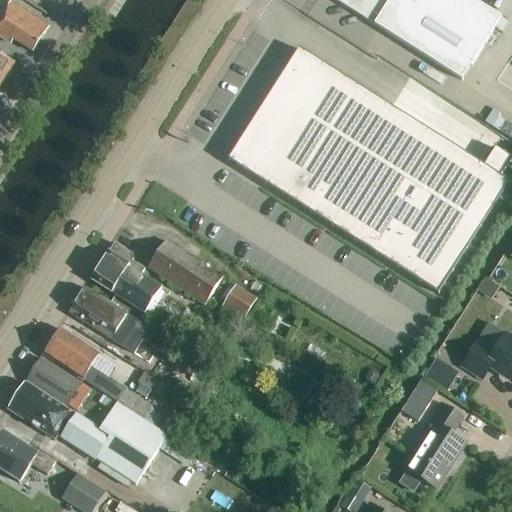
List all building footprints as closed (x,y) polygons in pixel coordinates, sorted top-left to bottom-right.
[(331,0),(462,82),(502,20),(470,0),(331,0)] [(33,53),(49,28),(10,3),(0,19),(0,37),(11,45),(14,41),(33,53)] [(281,160),(265,185),(439,296),(510,184),(498,177),(510,159),(495,149),(484,168),(299,50),(282,76),(297,86),(259,146),(281,160)] [(0,81),(4,84),(15,66),(0,56),(0,81)] [(493,111),(487,121),(503,131),(511,136),(511,125),(508,123),(499,118),(501,116),(493,111)] [(257,303),(166,243),(149,268),(207,306),(210,301),(244,323),(257,303)] [(145,315),(162,288),(142,276),(145,271),(133,263),(134,262),(130,260),(133,256),(115,245),(92,282),(145,315)] [(453,287),(447,297),(477,315),(483,305),(453,287)] [(147,345),(154,334),(86,290),(70,316),(134,357),(143,343),(147,345)] [(511,313),(499,306),(492,318),(511,328),(511,326),(511,313)] [(117,383),(92,368),(100,356),(60,331),(44,357),(83,382),(85,380),(109,396),(117,383)] [(170,360),(177,349),(155,335),(148,345),(170,360)] [(511,339),(507,336),(494,358),(477,347),(464,368),(484,380),(491,368),(511,382),(511,381),(511,339)] [(64,407),(79,384),(41,361),(27,383),(64,407)] [(438,362),(429,376),(451,389),(459,376),(438,362)] [(371,372),(366,379),(367,384),(371,386),(376,385),(380,378),(379,373),(376,371),(371,372)] [(421,382),(401,414),(418,424),(438,392),(421,382)] [(55,442),(70,418),(55,408),(57,405),(26,385),(9,412),(55,442)] [(145,423),(154,408),(117,385),(110,396),(121,403),(119,406),(145,423)] [(104,396),(99,403),(109,409),(113,402),(104,396)] [(168,438),(117,405),(100,431),(76,415),(61,439),(96,462),(97,461),(136,487),(168,438)] [(408,473),(402,483),(403,487),(411,493),(415,492),(422,482),(437,491),(465,445),(452,437),(463,420),(442,407),(426,433),(431,436),(410,471),(408,473)] [(179,444),(186,433),(162,419),(155,429),(179,444)] [(37,456),(3,435),(0,439),(0,472),(20,485),(31,466),(48,477),(56,464),(39,453),(37,456)] [(76,476),(61,500),(80,511),(95,511),(106,495),(76,476)] [(363,506),(372,493),(355,482),(346,495),(363,506)]
